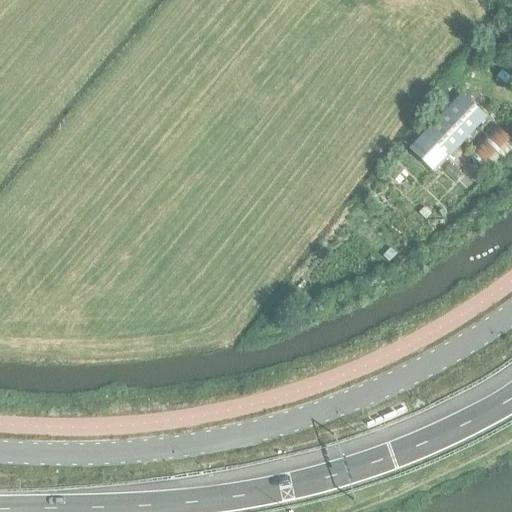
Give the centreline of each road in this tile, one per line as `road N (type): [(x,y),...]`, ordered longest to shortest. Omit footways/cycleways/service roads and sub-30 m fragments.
road 1 (tertiary): [(0,450),(115,451),(279,424),(408,376),(511,313)]
road 2 (motorway): [(511,398),(425,443),(301,484),(147,506),(0,509)]
